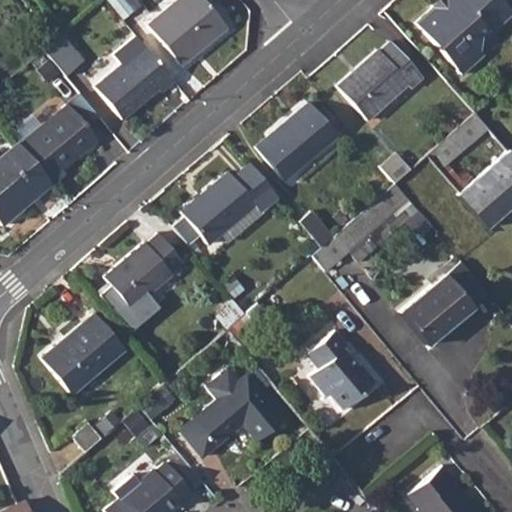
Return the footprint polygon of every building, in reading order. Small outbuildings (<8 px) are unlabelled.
[(122,0),(104,0),(121,18),(131,10),(122,0)] [(202,0),(175,0),(146,25),(179,64),(224,25),(202,0)] [(445,0),(447,1),(438,8),(480,58),(482,55),(478,50),(476,37),(484,30),(487,33),(511,12),(499,0),(445,0)] [(480,58),(438,8),(435,11),(432,8),(414,24),(459,76),(480,58)] [(430,75),(438,68),(401,30),(393,38),(430,75)] [(172,80),(133,32),(110,52),(118,62),(91,85),(119,117),(155,87),(159,91),(172,80)] [(58,35),(42,49),(62,74),(79,60),(58,35)] [(375,47),(333,84),(363,118),(404,82),(408,86),(419,76),(388,41),(377,51),(375,47)] [(45,56),(34,66),(40,74),(52,64),(45,56)] [(305,101),(252,145),(280,178),(333,134),(305,101)] [(63,104),(17,144),(19,147),(50,182),(63,171),(59,168),(93,139),(63,104)] [(472,111),(424,154),(438,170),(485,127),(472,111)] [(15,141),(0,153),(0,163),(19,147),(17,144),(15,141)] [(0,163),(0,223),(50,182),(19,147),(0,163)] [(504,150),(456,191),(455,193),(483,226),(511,201),(511,154),(507,148),(504,150)] [(205,243),(219,231),(252,203),(257,210),(274,195),(247,162),(230,176),(225,171),(178,211),(205,243)] [(317,246),(308,254),(322,271),(346,251),(406,199),(392,182),(332,233),(317,246)] [(252,203),(219,231),(224,237),(257,210),(252,203)] [(316,214),(301,226),(317,246),(332,233),(316,214)] [(137,245),(101,276),(128,308),(169,273),(168,271),(180,260),(156,232),(144,242),(142,241),(137,245)] [(457,259),(441,273),(469,307),(485,293),(457,259)] [(441,273),(395,311),(423,345),(469,307),(441,273)] [(232,301),(215,316),(224,327),(225,326),(239,314),(241,312),(232,301)] [(91,312),(37,358),(68,394),(122,349),(91,312)] [(239,314),(225,326),(237,342),(253,329),(239,314)] [(332,330),(303,354),(315,368),(306,375),(323,396),(325,394),(338,409),(372,381),(358,363),(356,365),(341,347),(345,344),(332,330)] [(214,397),(235,379),(224,366),(203,384),(214,397)] [(244,372),(176,429),(198,456),(230,429),(227,425),(236,417),(254,439),(280,417),(244,372)] [(160,383),(136,404),(145,415),(169,394),(160,383)] [(83,421),(67,435),(81,451),(97,437),(83,421)] [(149,468),(115,496),(127,511),(163,511),(177,501),(175,499),(187,489),(163,460),(151,470),(149,468)] [(441,465),(405,494),(417,509),(417,510),(418,511),(475,511),(451,482),(454,479),(441,465)] [(16,502),(0,509),(0,511),(27,511),(22,500),(16,502)]
